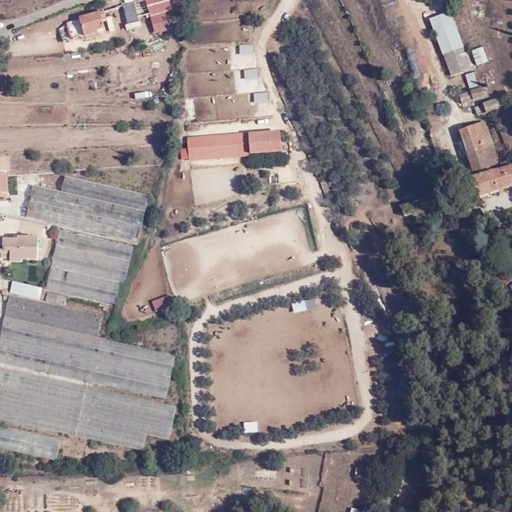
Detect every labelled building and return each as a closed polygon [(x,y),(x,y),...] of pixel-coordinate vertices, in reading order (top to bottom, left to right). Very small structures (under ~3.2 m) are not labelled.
[(132,2),(137,19),(141,18),(137,0),(132,2)] [(137,0),(143,18),(150,16),(154,33),(170,29),(165,11),(173,9),(170,0),(137,0)] [(107,21),(104,11),(80,18),(86,37),(98,34),(97,31),(105,29),(103,22),(107,21)] [(471,69),(451,13),(431,21),(452,77),(471,69)] [(233,22),(234,38),(250,37),(248,21),(233,22)] [(253,55),(253,45),(240,46),(240,56),(253,55)] [(488,62),(483,48),(472,52),(477,66),(488,62)] [(258,79),(257,69),(244,71),(245,80),(258,79)] [(479,89),(474,73),(466,75),(471,92),(479,89)] [(485,97),(483,88),(479,89),(471,92),(459,95),(462,104),(485,97)] [(268,103),(267,93),(254,94),(255,104),(268,103)] [(478,115),(505,106),(502,97),(475,107),(478,115)] [(500,164),(485,122),(475,127),(474,125),(460,131),(476,178),(474,179),(480,198),(500,191),(499,190),(511,185),(511,166),(509,167),(502,169),(500,164)] [(281,138),(280,133),(249,136),(250,144),(270,143),(270,138),(281,138)] [(427,135),(417,138),(422,155),(432,152),(427,135)] [(250,144),(249,136),(188,141),(189,160),(282,151),(281,138),(270,138),(270,143),(250,144)] [(291,150),(290,140),(281,141),(282,151),(291,150)] [(189,160),(188,149),(180,150),(182,160),(189,160)] [(138,243),(149,196),(65,177),(62,192),(34,186),(27,217),(138,243)] [(463,190),(462,185),(453,188),(455,193),(458,195),(462,194),(463,190)] [(125,284),(133,247),(59,231),(47,290),(115,305),(120,283),(125,284)] [(38,260),(38,238),(18,237),(18,240),(4,239),(4,252),(11,252),(11,262),(23,262),(23,260),(38,260)] [(11,262),(11,252),(4,252),(4,251),(0,250),(0,262),(11,262)] [(39,300),(42,289),(13,282),(10,293),(39,300)] [(98,338),(102,316),(9,295),(0,337),(0,361),(166,399),(175,356),(98,338)] [(295,312),(308,308),(305,299),(292,303),(295,312)] [(60,435),(0,418),(0,443),(55,457),(60,435)] [(244,421),(244,431),(258,431),(258,421),(244,421)] [(372,471),(351,467),(349,477),(370,480),(372,471)]
